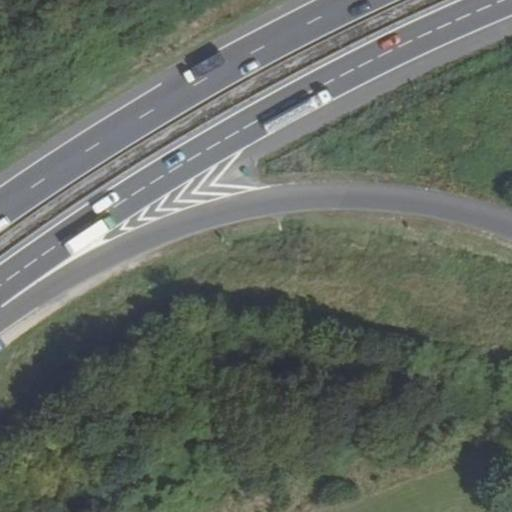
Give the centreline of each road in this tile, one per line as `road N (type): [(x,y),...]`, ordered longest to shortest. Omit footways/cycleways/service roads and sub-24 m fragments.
road 1 (trunk): [(0,292),(95,218),(257,119),(507,0)]
road 2 (trunk): [(0,307),(36,297),(132,244),(267,201),(381,197),(511,226)]
road 3 (trunk): [(358,0),(228,65),(0,210)]
